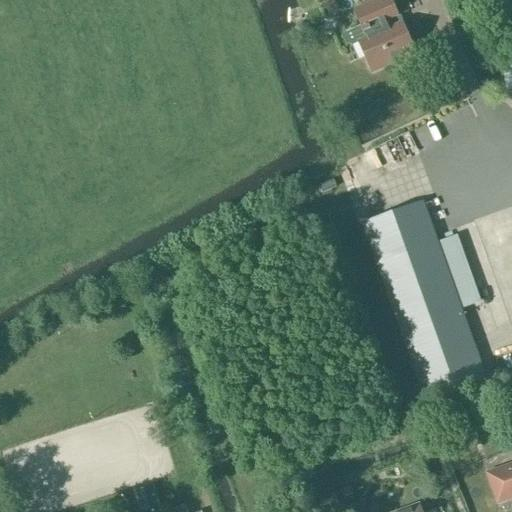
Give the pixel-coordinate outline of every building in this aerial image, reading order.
[(363,25),(346,33),(344,37),(347,43),(351,45),(360,41),(373,70),(412,53),(396,16),(395,16),(388,0),(379,0),(356,10),(363,25)] [(376,263),(425,401),(485,379),(436,241),(376,263)] [(511,497),(511,467),(502,471),(511,497)] [(140,511),(143,511),(159,507),(152,486),(134,492),(140,511)] [(339,511),(335,498),(320,503),(322,511),(339,511)]
